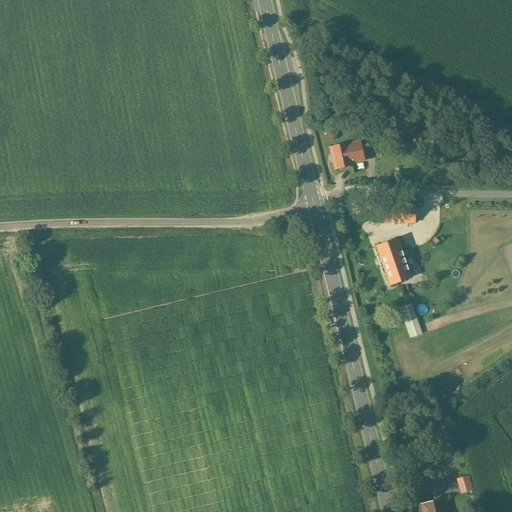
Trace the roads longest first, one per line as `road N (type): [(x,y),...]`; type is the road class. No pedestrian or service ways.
road 1 (secondary): [(312,200),(388,511)]
road 2 (unclassified): [(0,229),(230,223),(276,218),(312,200)]
road 3 (secondary): [(264,0),(312,200)]
road 4 (unclassified): [(312,200),(359,192),(511,195)]
